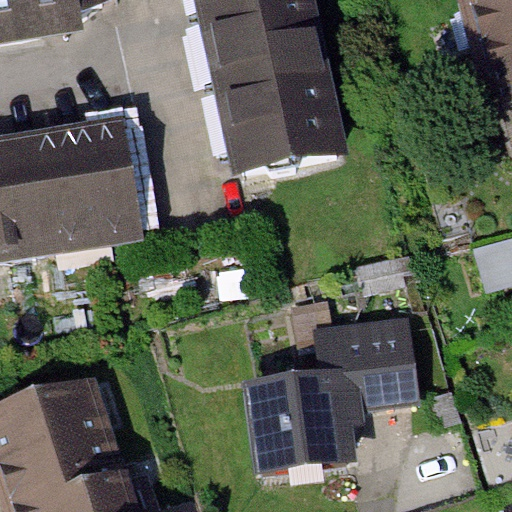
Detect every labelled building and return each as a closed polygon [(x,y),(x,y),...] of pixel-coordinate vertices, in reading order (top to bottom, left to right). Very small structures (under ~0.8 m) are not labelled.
[(0,0),(0,57),(82,45),(80,32),(75,0),(0,0)] [(75,0),(80,32),(120,8),(118,0),(75,0)] [(321,0),(191,0),(232,191),(356,165),(321,0)] [(511,0),(463,0),(507,168),(511,166),(511,0)] [(0,268),(152,246),(136,132),(0,151),(0,268)] [(358,378),(363,422),(434,413),(422,323),(316,337),(322,382),(358,378)] [(322,382),(243,392),(256,490),(370,475),(363,422),(358,378),(322,382)] [(139,479),(104,382),(0,419),(0,509),(1,511),(137,511),(127,483),(139,479)]
